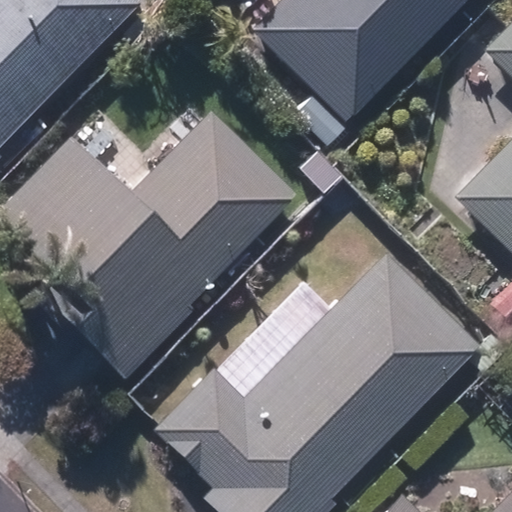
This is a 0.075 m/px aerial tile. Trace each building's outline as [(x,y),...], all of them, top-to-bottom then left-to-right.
[(0,0),(0,144),(137,0),(0,0)] [(277,0),(248,29),(342,122),(463,0),(277,0)] [(511,134),(450,198),(511,257),(511,17),(478,52),(511,84),(511,134)] [(291,114),(323,147),(343,128),(310,95),(291,114)] [(78,337),(122,380),(191,309),(186,306),(295,194),(209,111),(172,149),(153,129),(136,147),(153,165),(125,192),(67,137),(0,206),(0,231),(44,274),(24,296),(58,329),(64,323),(78,337)] [(335,178),(310,154),(291,173),(317,197),(335,178)] [(213,511),(328,511),(336,505),(330,499),(478,351),(382,256),(328,311),(301,284),(214,371),(212,369),(149,431),(207,488),(198,497),(213,511)] [(511,282),(488,305),(509,326),(511,323),(511,282)] [(511,511),(511,487),(488,511),(417,511),(400,494),(382,511),(511,511)]
